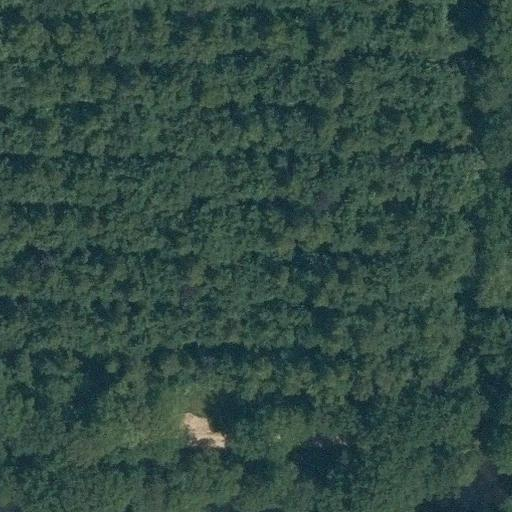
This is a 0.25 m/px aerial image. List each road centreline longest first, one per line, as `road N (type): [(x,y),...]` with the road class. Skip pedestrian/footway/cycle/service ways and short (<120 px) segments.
road 1 (track): [(506,408),(355,436),(197,441)]
road 2 (track): [(197,441),(0,440)]
